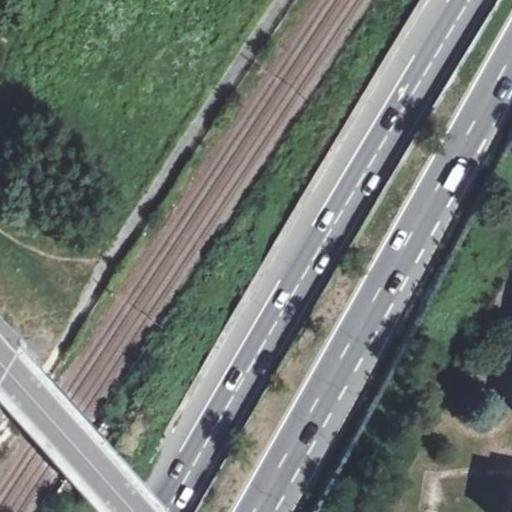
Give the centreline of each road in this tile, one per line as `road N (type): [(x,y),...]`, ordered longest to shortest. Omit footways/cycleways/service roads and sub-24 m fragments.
road 1 (trunk): [(468,0),(166,511)]
road 2 (trunk): [(256,511),(511,58)]
road 3 (tertiary): [(132,511),(0,362)]
